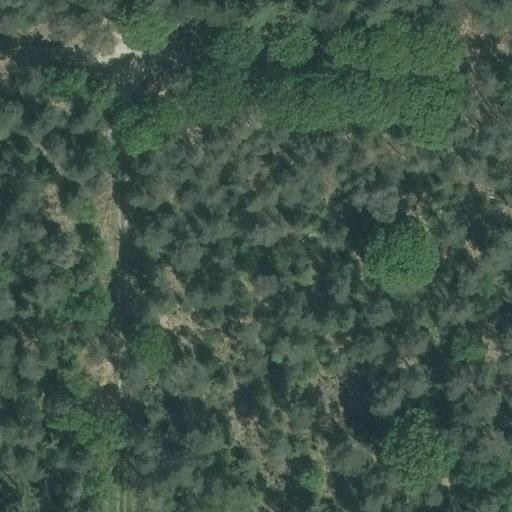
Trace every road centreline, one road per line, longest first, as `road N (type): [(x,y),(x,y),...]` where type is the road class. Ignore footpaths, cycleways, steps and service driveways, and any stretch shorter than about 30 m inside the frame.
road 1 (track): [(126,57),(127,511)]
road 2 (track): [(126,57),(511,58)]
road 3 (track): [(0,488),(127,486)]
road 4 (track): [(0,57),(126,57)]
